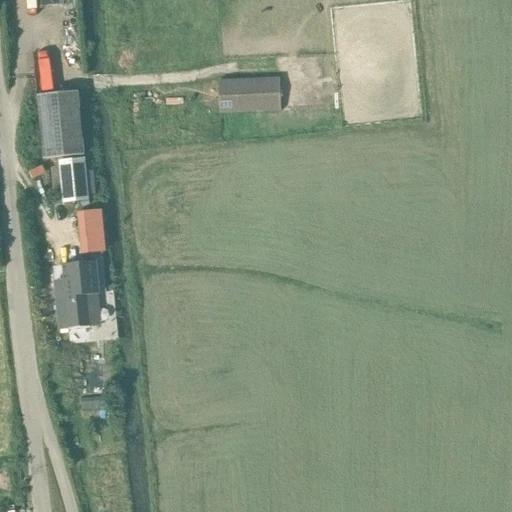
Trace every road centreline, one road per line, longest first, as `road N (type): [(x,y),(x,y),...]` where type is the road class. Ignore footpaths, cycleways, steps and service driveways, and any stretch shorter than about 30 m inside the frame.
road 1 (tertiary): [(0,125),(29,391)]
road 2 (unclassified): [(29,391),(72,511)]
road 3 (tertiary): [(29,391),(43,511)]
